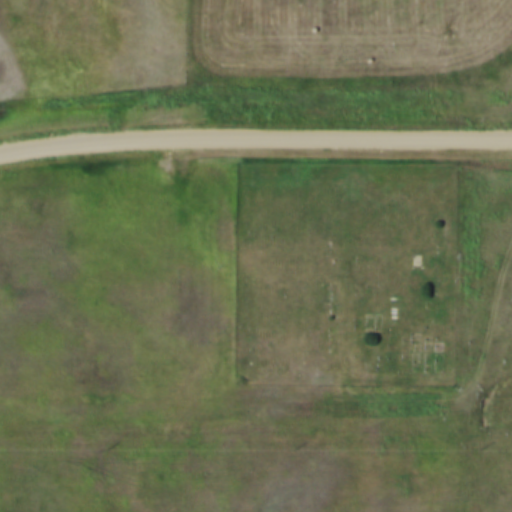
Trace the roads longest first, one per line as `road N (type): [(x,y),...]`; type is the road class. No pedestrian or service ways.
road 1 (residential): [(0,147),(85,138),(511,139)]
road 2 (track): [(511,254),(483,384),(453,387)]
